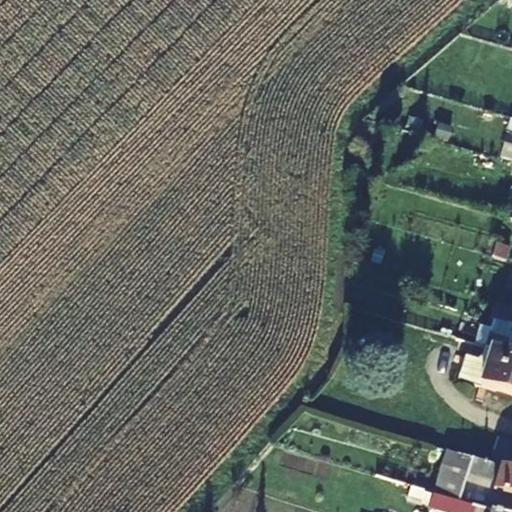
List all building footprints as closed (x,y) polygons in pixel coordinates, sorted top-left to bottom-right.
[(493,258),(505,262),(510,249),(497,246),(493,258)] [(511,309),(500,306),(498,312),(511,316),(511,331),(509,340),(503,338),(498,352),(511,355),(511,309)] [(486,348),(482,362),(478,361),(470,386),(481,389),(511,398),(511,355),(498,352),(486,348)] [(511,471),(511,442),(500,439),(493,465),(511,471)] [(511,497),(511,471),(493,465),(446,452),(434,493),(460,501),(468,474),(480,477),(480,480),(497,485),(494,492),(511,497)] [(424,492),(420,507),(429,509),(439,511),(498,511),(460,501),(434,493),(433,495),(424,492)]
